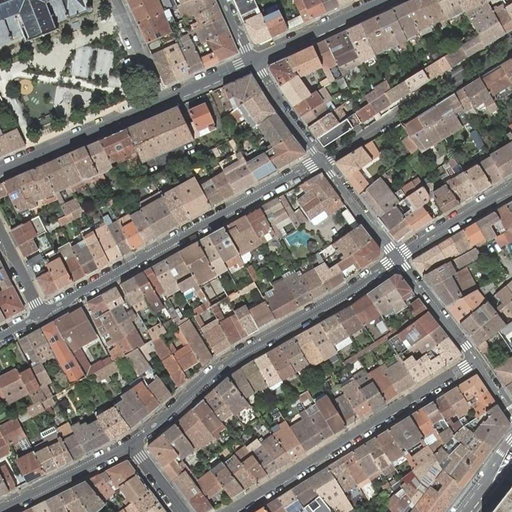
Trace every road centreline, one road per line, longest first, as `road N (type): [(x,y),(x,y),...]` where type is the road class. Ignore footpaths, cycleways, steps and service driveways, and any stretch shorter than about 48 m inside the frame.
road 1 (residential): [(131,444),(235,356),(396,258)]
road 2 (residential): [(42,312),(320,161)]
road 3 (residential): [(229,511),(475,359)]
road 4 (residential): [(320,161),(511,43)]
road 5 (tertiary): [(0,171),(160,101)]
road 6 (residential): [(0,510),(131,444)]
road 7 (tertiary): [(254,59),(384,0)]
road 8 (residential): [(511,187),(396,258)]
road 9 (residential): [(396,258),(475,359)]
road 10 (residential): [(396,258),(320,161)]
road 11 (residential): [(320,161),(254,59)]
